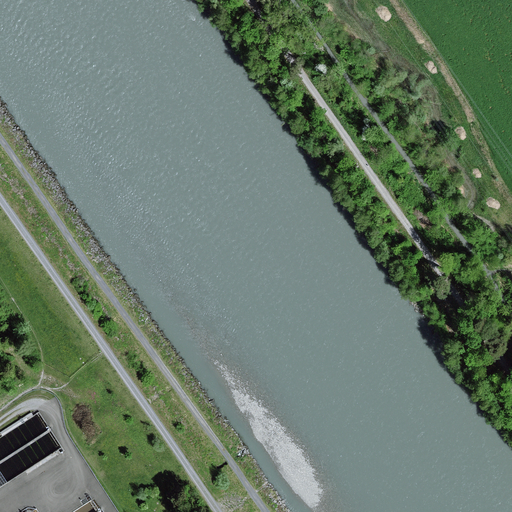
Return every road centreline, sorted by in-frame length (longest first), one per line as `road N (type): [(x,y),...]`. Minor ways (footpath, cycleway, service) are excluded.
road 1 (track): [(267,511),(0,139)]
road 2 (track): [(250,0),(511,372)]
road 3 (track): [(0,198),(219,511)]
